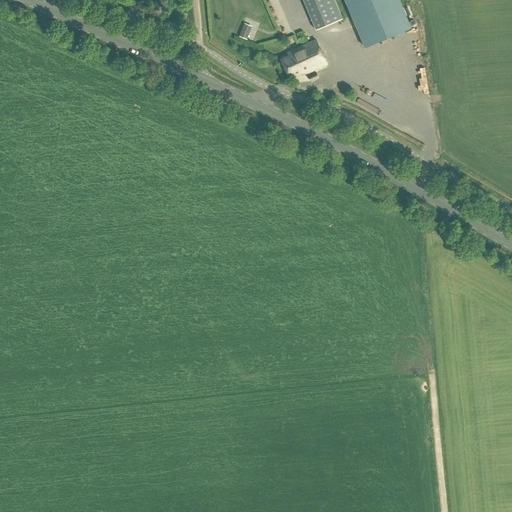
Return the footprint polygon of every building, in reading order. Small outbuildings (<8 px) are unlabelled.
[(342,19),(334,0),(303,0),(316,30),(342,19)] [(399,0),(345,0),(365,48),(411,28),(399,0)] [(257,20),(263,16),(258,10),(252,15),(257,20)] [(247,39),(252,28),(244,24),(239,36),(247,39)] [(308,73),(328,64),(317,40),(288,53),(290,57),(282,60),(290,77),(301,72),(302,74),(307,72),(308,73)] [(349,59),(336,65),(343,82),(356,77),(349,59)] [(316,73),(309,76),(311,81),(312,82),(319,78),(316,73)]
